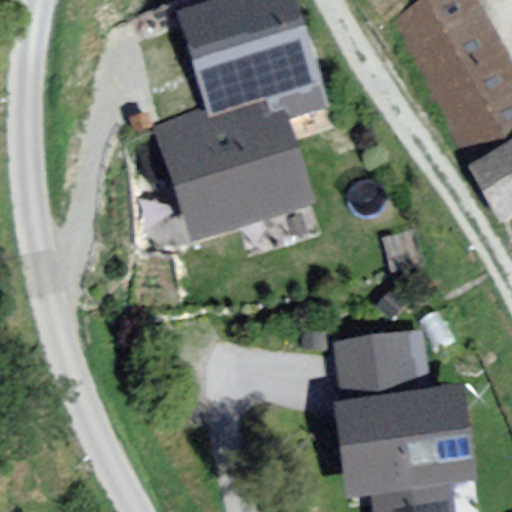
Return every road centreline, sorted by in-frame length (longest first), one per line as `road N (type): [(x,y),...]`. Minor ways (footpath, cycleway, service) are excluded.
road 1 (tertiary): [(54,0),(36,43),(72,415),(148,511)]
road 2 (unknown): [(511,282),(348,0)]
